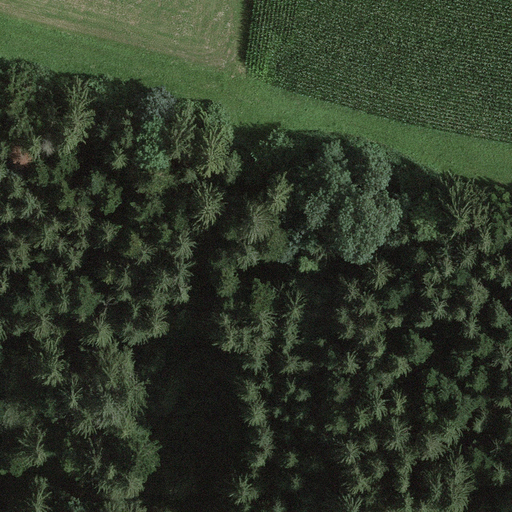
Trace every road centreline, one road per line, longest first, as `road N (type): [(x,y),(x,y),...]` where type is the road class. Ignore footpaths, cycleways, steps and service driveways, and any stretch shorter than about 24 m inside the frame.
road 1 (track): [(511,413),(266,342),(77,321),(0,321)]
road 2 (track): [(0,433),(242,511)]
